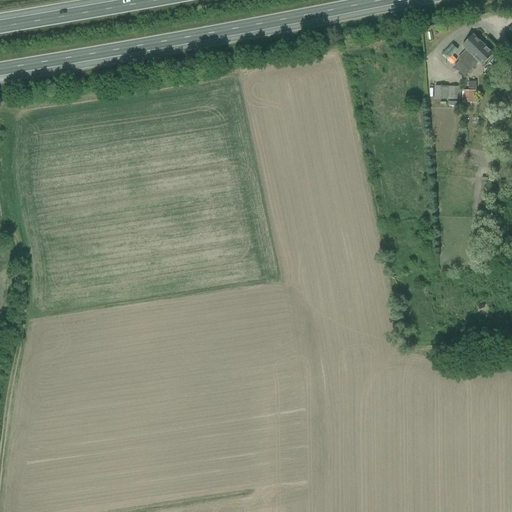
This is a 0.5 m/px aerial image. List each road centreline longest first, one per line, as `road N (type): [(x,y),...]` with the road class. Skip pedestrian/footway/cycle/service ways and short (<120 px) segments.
road 1 (primary): [(0,69),(381,0)]
road 2 (track): [(0,112),(339,50)]
road 3 (track): [(0,450),(26,276),(2,156),(4,110)]
road 4 (primary): [(156,0),(0,26)]
